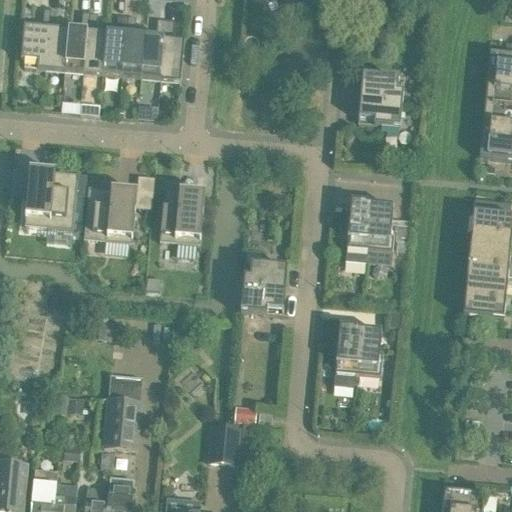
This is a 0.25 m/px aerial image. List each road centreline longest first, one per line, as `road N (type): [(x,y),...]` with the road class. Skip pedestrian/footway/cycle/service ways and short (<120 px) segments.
road 1 (residential): [(390,511),(393,483),(381,461),(311,455),(293,439),(318,174),(312,161)]
road 2 (residential): [(190,146),(0,129)]
road 3 (residential): [(312,161),(324,147),(340,0)]
road 4 (residential): [(190,146),(206,0)]
road 5 (residential): [(487,476),(499,348)]
road 6 (residential): [(312,161),(190,146)]
